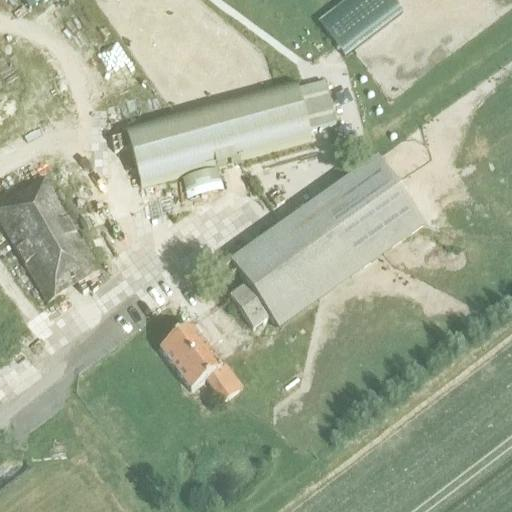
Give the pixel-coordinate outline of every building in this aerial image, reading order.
[(21,0),(30,12),(46,0),(21,0)] [(120,0),(110,7),(131,40),(135,38),(155,70),(208,35),(185,1),(185,0),(120,0)] [(390,0),(350,0),(318,26),(344,60),(402,14),(390,0)] [(116,58),(103,16),(74,26),(88,67),(116,58)] [(322,85),(297,92),(296,87),(125,132),(140,190),(311,145),(308,134),(333,128),(322,85)] [(422,229),(376,164),(229,266),(245,289),(228,301),(251,334),(269,322),(276,332),(422,229)] [(0,226),(47,307),(98,276),(43,183),(0,209),(0,226)] [(223,397),(234,389),(221,371),(220,372),(189,330),(159,353),(190,395),(210,380),(223,397)]
